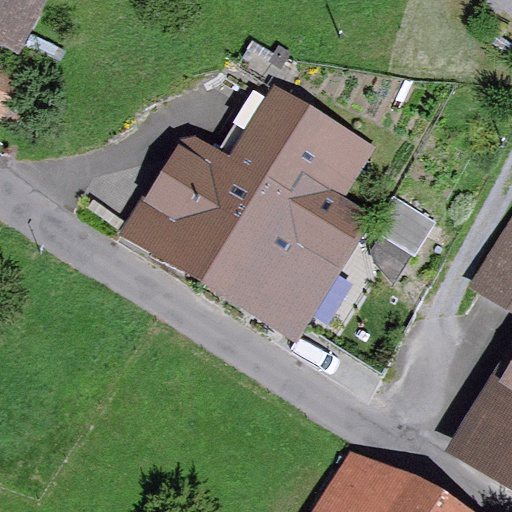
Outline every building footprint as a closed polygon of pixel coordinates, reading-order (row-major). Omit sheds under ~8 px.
[(0,0),(0,35),(11,42),(32,0),(0,0)] [(0,76),(0,115),(7,119),(23,88),(0,76)] [(140,229),(212,272),(264,185),(291,202),(307,174),(333,189),(354,154),(274,106),(239,166),(222,156),(215,168),(187,151),(140,229)] [(331,193),(333,189),(307,174),(291,202),(264,185),(212,272),(296,321),(347,236),(351,238),(366,214),(331,193)] [(511,242),(487,283),(511,298),(511,242)] [(511,370),(466,445),(511,473),(511,370)] [(321,511),(452,511),(390,473),(385,481),(353,461),(321,511)]
